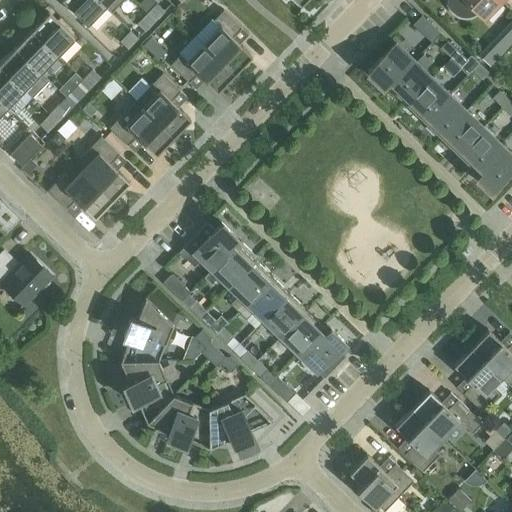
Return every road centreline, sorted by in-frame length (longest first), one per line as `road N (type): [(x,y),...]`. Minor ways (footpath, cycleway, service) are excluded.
road 1 (residential): [(102,273),(77,322),(73,379),(84,415),(121,463),(160,485),(203,494),(247,488),(297,460)]
road 2 (residential): [(374,0),(102,273)]
road 3 (residential): [(297,460),(511,237)]
road 4 (residential): [(102,273),(0,177)]
